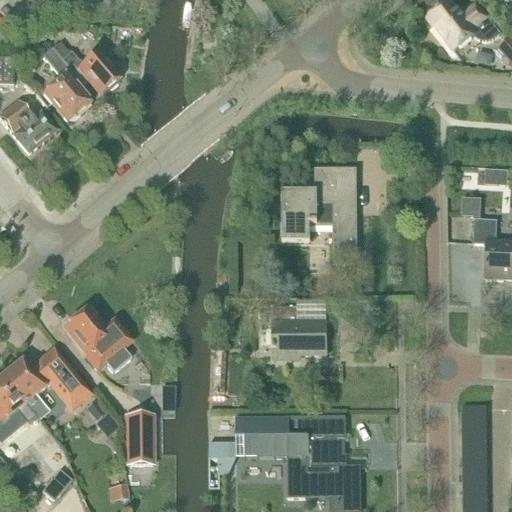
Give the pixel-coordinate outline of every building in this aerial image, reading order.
[(500,39),(487,22),(476,9),(460,21),(448,6),(429,21),(455,54),(473,39),(475,42),(478,44),(481,45),(486,45),(489,45),(494,44),(500,39)] [(498,50),(511,68),(511,43),(509,40),(498,50)] [(75,88),(78,85),(79,85),(52,52),(45,44),(36,52),(60,82),(43,95),(67,125),(70,123),(73,124),(79,119),(79,116),(90,106),(75,88)] [(117,84),(120,82),(98,55),(82,67),(71,54),(70,55),(61,45),(52,52),(79,85),(82,88),(87,83),(100,98),(109,91),(112,91),(117,87),(117,84)] [(14,60),(0,59),(0,87),(13,88),(14,60)] [(32,122),(18,105),(0,118),(0,122),(28,157),(57,134),(41,115),(32,122)] [(282,248),(309,248),(309,232),(333,232),(333,270),(357,270),(357,173),(315,173),(315,197),(282,197),(282,248)] [(485,284),(511,285),(511,279),(511,244),(496,244),(497,224),(475,223),(474,248),(487,249),(485,284)] [(90,310),(66,330),(65,330),(83,351),(81,354),(97,373),(105,366),(113,376),(131,362),(122,351),(130,345),(114,325),(104,333),(95,323),(98,320),(90,310)] [(291,359),(326,359),(326,327),(297,327),(297,312),(261,312),(261,328),(273,328),(273,364),(291,364),(291,359)] [(32,371),(24,363),(3,380),(38,424),(47,417),(33,400),(50,386),(70,409),(77,409),(91,397),(53,353),(32,371)] [(0,426),(15,415),(28,432),(38,424),(3,380),(0,382),(0,426)] [(304,401),(322,400),(321,381),(303,382),(304,401)] [(98,401),(86,411),(96,424),(108,414),(98,401)] [(463,411),(463,423),(486,423),(486,411),(463,411)] [(151,421),(126,420),(125,467),(150,467),(151,421)] [(344,422),(287,423),(235,424),(235,426),(243,425),(244,451),(245,462),(288,461),(288,502),(331,501),(330,511),(360,511),(360,472),(339,473),(338,443),(345,443),(344,422)] [(463,423),(463,436),(486,435),(486,423),(463,423)] [(463,447),(486,447),(486,435),(463,436),(463,447)] [(236,462),(236,447),(208,447),(208,462),(236,462)] [(486,459),(486,447),(463,447),(463,459),(486,459)] [(59,452),(44,459),(51,473),(66,466),(59,452)] [(486,459),(463,459),(463,471),(486,471),(486,459)] [(0,479),(9,471),(0,461),(0,479)] [(486,471),(463,471),(463,483),(487,482),(486,471)] [(54,504),(72,483),(60,473),(42,494),(54,504)] [(487,482),(463,483),(463,494),(487,494),(487,482)] [(128,502),(126,488),(107,491),(109,505),(128,502)] [(487,494),(463,494),(463,506),(487,506),(487,494)]
